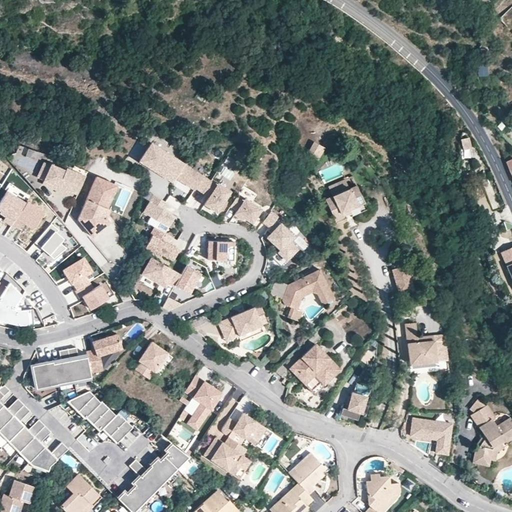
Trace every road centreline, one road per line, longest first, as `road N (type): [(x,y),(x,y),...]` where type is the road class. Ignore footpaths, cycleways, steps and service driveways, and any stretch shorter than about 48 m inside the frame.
road 1 (tertiary): [(511,199),(457,99),(341,0)]
road 2 (unknown): [(371,441),(394,363),(369,231)]
road 3 (residential): [(345,433),(252,392),(167,324)]
road 4 (residential): [(167,324),(248,280),(256,249),(245,236),(193,222)]
road 5 (residential): [(497,511),(467,501),(398,451),(345,433)]
